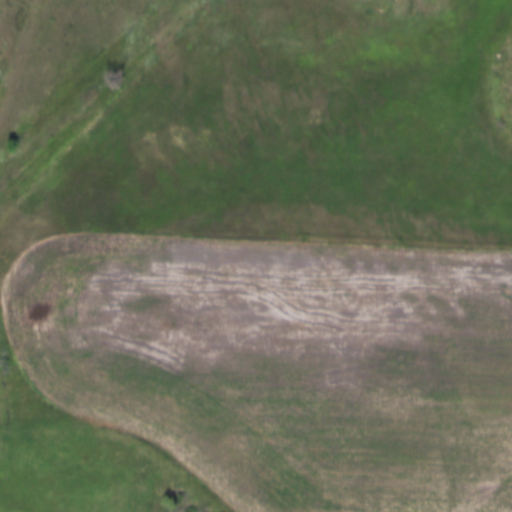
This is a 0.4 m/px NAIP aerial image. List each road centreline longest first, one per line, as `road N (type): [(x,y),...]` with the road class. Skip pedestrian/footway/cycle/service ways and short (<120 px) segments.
road 1 (track): [(0,175),(176,0)]
road 2 (track): [(47,0),(0,117)]
